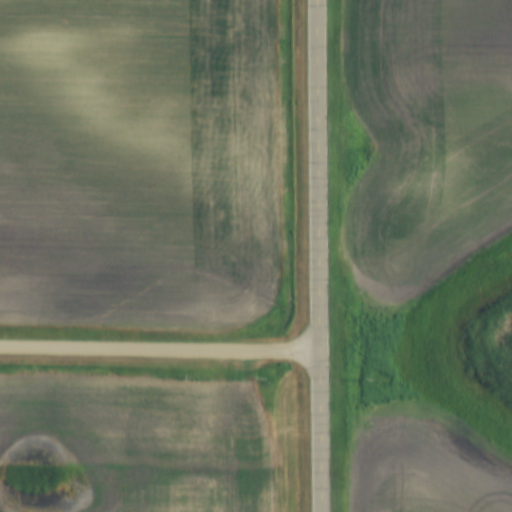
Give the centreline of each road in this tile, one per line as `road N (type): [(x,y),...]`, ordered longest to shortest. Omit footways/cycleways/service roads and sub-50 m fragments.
road 1 (tertiary): [(323,511),(321,0)]
road 2 (residential): [(322,354),(0,349)]
